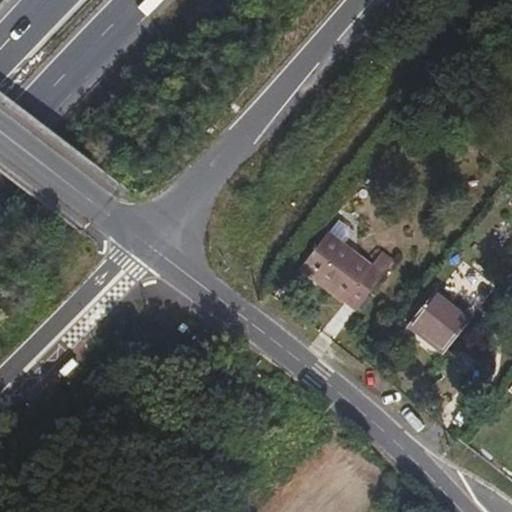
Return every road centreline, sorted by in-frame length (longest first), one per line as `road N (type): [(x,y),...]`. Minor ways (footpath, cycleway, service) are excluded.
road 1 (tertiary): [(462,511),(317,375),(145,244)]
road 2 (trunk): [(145,244),(360,0)]
road 3 (trunk): [(0,389),(145,244)]
road 4 (trunk): [(0,141),(134,0)]
road 5 (secondary): [(145,244),(0,130)]
